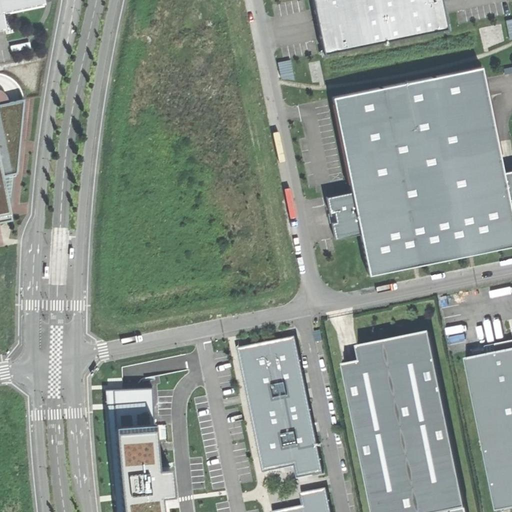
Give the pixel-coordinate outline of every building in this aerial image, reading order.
[(0,0),(0,30),(4,29),(8,29),(5,12),(3,12),(0,0)] [(0,0),(3,12),(5,12),(46,3),(45,0),(0,0)] [(315,0),(326,52),(449,27),(446,13),(443,0),(315,0)] [(30,42),(10,45),(11,52),(31,48),(30,42)] [(291,59),(277,62),(281,78),(295,80),(291,59)] [(511,66),(503,68),(504,74),(511,72),(511,66)] [(481,67),(334,98),(353,192),(362,234),(370,274),(511,245),(511,215),(509,199),(503,173),(481,67)] [(0,104),(9,102),(8,98),(6,94),(3,92),(0,89),(0,104)] [(18,173),(25,99),(17,101),(9,102),(0,104),(0,220),(10,218),(2,177),(18,173)] [(511,170),(510,171),(503,173),(509,199),(511,198),(511,170)] [(336,238),(362,234),(353,192),(328,197),(333,218),(336,238)] [(343,366),(372,511),(467,511),(467,510),(431,333),(387,342),(358,348),(361,363),(351,365),(343,366)] [(297,479),(324,474),(299,354),(296,337),(240,349),(263,473),(295,467),(297,479)] [(511,350),(466,360),(497,511),(511,509),(511,350)] [(107,409),(114,409),(118,474),(123,511),(162,511),(160,495),(173,494),(170,468),(158,469),(152,388),(128,389),(107,390),(107,409)] [(332,511),(328,489),(302,494),(305,506),(277,511),(332,511)]
